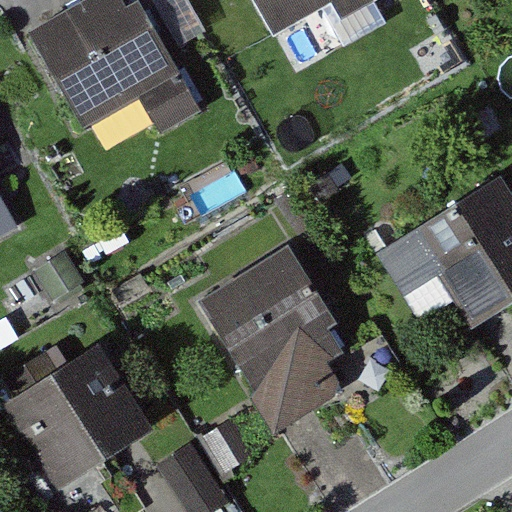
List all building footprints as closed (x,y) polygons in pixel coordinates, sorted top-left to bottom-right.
[(134,0),(97,0),(42,35),(100,128),(182,76),(134,0)] [(260,0),(281,36),(345,0),(260,0)] [(511,306),(511,183),(510,181),(413,241),(470,332),(497,316),(511,306)] [(298,246),(202,303),(276,427),(373,370),(298,246)] [(117,349),(20,400),(67,491),(164,440),(117,349)] [(191,511),(207,511),(229,501),(197,441),(163,458),(191,511)]
